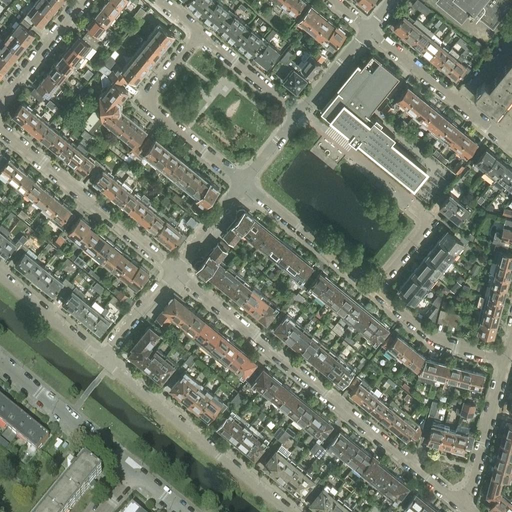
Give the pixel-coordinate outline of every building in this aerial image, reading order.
[(57,6),(49,0),(38,0),(35,4),(49,16),(57,6)] [(106,3),(103,7),(114,16),(122,8),(122,7),(112,0),(106,0),(105,2),(106,3)] [(112,0),(122,7),(122,8),(124,9),(127,6),(125,4),(127,0),(112,0)] [(185,0),(202,13),(213,0),(185,0)] [(229,9),(218,0),(217,2),(214,0),(213,0),(202,13),(219,27),(231,13),(228,11),(229,9)] [(305,0),(279,0),(300,16),(309,4),(305,1),(306,0),(305,0)] [(426,6),(418,0),(416,0),(413,5),(422,12),(426,6)] [(511,0),(441,0),(462,17),(469,9),(492,27),(511,1),(511,0)] [(49,16),(35,4),(23,18),(33,25),(37,21),(42,25),(49,16)] [(316,9),(311,5),(298,21),(307,28),(319,13),(316,11),(316,9)] [(98,12),(95,16),(107,26),(114,16),(103,7),(101,6),(97,11),(98,12)] [(268,7),(262,14),(266,17),(272,10),(268,7)] [(141,8),(133,17),(138,21),(141,17),(146,12),(141,8)] [(272,10),(266,17),(270,20),(276,13),(272,10)] [(246,23),(235,14),(234,16),(231,13),(219,27),(236,41),(247,27),(244,25),(246,23)] [(322,16),(319,13),(307,28),(315,35),(328,19),(324,15),(322,16)] [(90,29),(86,33),(97,41),(101,37),(99,35),(107,26),(95,16),(94,15),(90,20),(91,21),(87,26),(90,29)] [(394,28),(403,35),(413,22),(404,15),(394,28)] [(138,21),(136,24),(140,27),(146,21),(141,17),(138,21)] [(33,25),(23,18),(12,32),(27,44),(35,34),(29,30),(33,25)] [(333,23),(328,19),(315,35),(324,42),(336,27),(333,25),(333,23)] [(413,22),(403,35),(412,42),(422,30),(413,22)] [(160,23),(147,38),(162,50),(169,42),(170,42),(173,39),(173,37),(175,35),(160,23)] [(346,33),(337,26),(336,27),(324,42),(333,49),(346,33)] [(247,27),(236,41),(253,55),(264,41),(261,38),(262,37),(251,28),(250,29),(247,27)] [(422,30),(412,42),(421,49),(431,37),(422,30)] [(27,44),(12,32),(4,41),(19,53),(27,44)] [(75,40),(72,45),(84,54),(83,54),(85,56),(93,47),(96,49),(100,44),(97,41),(86,33),(83,38),(78,34),(74,39),(75,40)] [(431,37),(421,49),(430,57),(440,44),(431,37)] [(454,49),(465,56),(473,44),(461,37),(454,49)] [(162,50),(147,38),(135,54),(149,66),(156,58),(158,58),(160,54),(160,53),(162,50)] [(19,53),(4,41),(0,46),(0,52),(12,62),(19,53)] [(264,41),(253,55),(267,67),(280,51),(268,42),(267,43),(264,41)] [(477,41),(475,44),(484,52),(487,49),(477,41)] [(68,50),(64,54),(76,63),(83,54),(84,54),(72,45),(71,44),(66,49),(68,50)] [(440,44),(430,57),(438,64),(448,52),(440,44)] [(290,59),(293,54),(288,50),(285,55),(290,59)] [(326,57),(317,50),(313,55),(322,62),(326,57)] [(12,62),(0,52),(0,68),(4,72),(12,62)] [(448,52),(438,64),(447,71),(457,59),(448,52)] [(60,59),(57,63),(68,73),(76,63),(64,54),(63,53),(59,58),(60,59)] [(145,73),(148,70),(148,68),(149,66),(135,54),(122,69),(117,65),(113,71),(124,80),(128,83),(132,78),(137,81),(143,73),(145,73)] [(375,119),(369,114),(372,110),(373,110),(400,76),(372,54),(361,68),(359,66),(357,67),(349,78),(321,111),(334,122),(350,135),(349,136),(357,142),(358,141),(415,188),(425,175),(423,174),(427,170),(391,141),(395,136),(381,124),(383,121),(377,116),(375,119)] [(285,55),(281,60),(286,64),(290,59),(285,55)] [(311,76),(322,62),(313,55),(312,55),(311,56),(310,55),(305,61),(306,62),(302,68),(311,76)] [(511,57),(511,59),(489,85),(485,82),(475,94),(496,112),(511,93),(511,57)] [(287,63),(295,69),(299,65),(290,58),(287,63)] [(457,59),(447,71),(456,79),(466,66),(457,59)] [(52,68),(49,72),(61,82),(68,73),(57,63),(56,62),(51,67),(52,68)] [(120,85),(124,80),(113,71),(112,71),(104,64),(100,69),(104,72),(102,76),(103,86),(106,89),(98,98),(99,107),(122,105),(122,102),(120,101),(124,97),(125,97),(128,94),(128,92),(128,91),(120,85)] [(283,80),(297,91),(299,88),(301,88),(304,84),(304,82),(306,79),(293,68),(283,80)] [(40,81),(36,86),(49,96),(61,82),(49,72),(48,71),(44,77),(45,78),(41,82),(40,81)] [(400,104),(405,109),(418,93),(414,89),(411,89),(409,87),(396,103),(399,106),(400,104)] [(45,96),(35,88),(31,93),(41,101),(45,96)] [(85,88),(80,95),(84,98),(90,92),(85,88)] [(418,93),(405,109),(414,116),(426,101),(423,99),(423,97),(418,93)] [(428,103),(426,101),(414,116),(422,122),(435,107),(431,103),(428,103)] [(18,119),(22,123),(22,122),(32,110),(23,103),(12,116),(17,120),(18,119)] [(381,111),(383,112),(388,116),(394,108),(388,103),(381,111)] [(119,132),(131,117),(130,117),(130,115),(127,112),(125,112),(121,109),(123,107),(122,105),(99,107),(100,117),(94,123),(91,120),(85,127),(92,133),(103,120),(119,132)] [(435,107),(422,122),(431,129),(443,115),(440,113),(440,111),(435,107)] [(22,122),(22,123),(21,124),(26,128),(27,127),(30,129),(40,117),(32,110),(22,122)] [(437,139),(439,136),(452,121),(448,117),(446,117),(443,115),(431,129),(434,132),(432,134),(437,139)] [(40,117),(30,129),(29,130),(35,135),(35,134),(39,137),(50,125),(40,117)] [(133,119),(131,117),(119,132),(134,145),(128,152),(133,157),(136,153),(143,144),(138,140),(146,130),(144,128),(144,126),(141,124),(139,124),(138,123),(138,121),(135,119),(133,119)] [(452,121),(439,136),(448,143),(460,129),(457,127),(457,125),(452,121)] [(39,137),(38,138),(43,142),(44,141),(48,144),(58,132),(50,125),(39,137)] [(463,131),(460,129),(448,143),(456,150),(469,134),(465,131),(463,131)] [(58,132),(48,144),(47,145),(52,150),(53,148),(57,152),(67,139),(58,132)] [(88,132),(84,137),(89,141),(93,136),(88,132)] [(469,134),(456,150),(462,155),(461,156),(464,159),(477,143),(474,141),(474,138),(469,134)] [(148,139),(143,144),(136,153),(141,158),(145,153),(160,166),(172,151),(164,144),(164,143),(161,140),(159,140),(157,138),(153,143),(148,139)] [(57,152),(56,153),(61,157),(62,156),(66,159),(76,147),(67,139),(57,152)] [(76,147),(66,159),(65,160),(70,164),(71,163),(75,166),(85,154),(76,147)] [(486,169),(497,157),(487,148),(474,163),(485,171),(487,169),(486,169)] [(175,153),(172,151),(160,166),(176,178),(188,163),(179,157),(179,155),(176,153),(175,153)] [(75,166),(74,167),(79,171),(80,170),(84,174),(88,170),(92,174),(101,164),(96,160),(94,161),(85,154),(75,166)] [(8,160),(3,156),(0,160),(0,171),(8,178),(18,166),(14,162),(15,162),(10,158),(8,160)] [(494,180),(506,165),(497,157),(486,169),(487,169),(485,171),(494,180)] [(133,159),(129,163),(134,167),(138,162),(133,159)] [(458,174),(464,166),(459,162),(453,170),(458,174)] [(190,165),(188,163),(176,178),(191,191),(203,176),(195,169),(194,168),(191,165),(190,165)] [(101,164),(92,174),(97,178),(93,183),(98,187),(99,186),(102,189),(113,176),(104,169),(105,168),(101,164)] [(19,165),(18,166),(8,178),(17,185),(27,173),(23,169),(19,165)] [(464,166),(458,174),(463,178),(470,169),(465,165),(464,166)] [(507,186),(511,179),(511,169),(506,165),(494,180),(505,188),(507,186)] [(28,172),(27,173),(17,185),(26,193),(36,180),(32,177),(32,176),(28,172)] [(113,176),(102,189),(101,190),(107,194),(107,193),(111,196),(122,184),(113,176)] [(205,178),(203,176),(191,191),(198,197),(191,206),(199,213),(219,188),(207,178),(205,178)] [(36,179),(36,180),(26,193),(35,200),(45,187),(41,184),(41,183),(36,179)] [(120,203),(130,191),(133,188),(124,181),(122,184),(111,196),(110,197),(115,201),(116,200),(120,203)] [(45,187),(35,200),(44,207),(54,195),(50,191),(45,187)] [(443,211),(449,215),(460,201),(450,193),(446,190),(437,201),(441,204),(439,206),(444,210),(443,211)] [(129,211),(139,198),(141,196),(138,193),(136,195),(130,191),(120,203),(119,204),(124,209),(125,207),(129,211)] [(180,204),(184,199),(177,193),(172,198),(180,204)] [(54,194),(54,195),(44,207),(53,215),(63,202),(58,199),(59,198),(54,194)] [(139,198),(129,211),(128,212),(133,216),(134,215),(138,218),(148,206),(139,198)] [(75,215),(71,211),(72,210),(67,206),(68,205),(63,201),(63,202),(53,215),(49,218),(64,230),(67,226),(75,215)] [(472,211),(460,201),(449,215),(454,219),(459,222),(466,214),(468,217),(472,211)] [(147,225),(157,213),(159,211),(151,204),(149,206),(148,206),(138,218),(137,219),(142,223),(143,222),(147,225)] [(241,234),(255,217),(242,207),(239,207),(235,211),(235,215),(239,217),(225,235),(227,237),(225,240),(231,245),(239,252),(242,248),(234,242),(241,234)] [(147,225),(146,226),(151,230),(152,229),(156,233),(166,220),(157,213),(147,225)] [(68,233),(77,240),(89,225),(90,224),(81,217),(68,233)] [(255,217),(241,234),(249,241),(262,225),(259,222),(259,220),(255,217)] [(163,241),(176,226),(167,219),(166,220),(156,233),(155,234),(163,241)] [(91,227),(89,225),(77,240),(85,247),(97,232),(97,230),(93,227),(91,227)] [(265,227),(262,225),(249,241),(257,247),(271,230),(267,227),(265,227)] [(187,235),(183,232),(176,226),(163,241),(171,247),(176,241),(180,244),(187,235)] [(493,242),(497,243),(504,245),(506,239),(511,240),(511,227),(504,226),(502,233),(496,231),(493,242)] [(276,234),(271,230),(257,247),(266,254),(279,239),(276,236),(276,234)] [(462,235),(459,239),(448,230),(441,239),(457,252),(461,246),(463,249),(466,245),(470,241),(462,235)] [(98,233),(97,232),(85,247),(94,254),(106,239),(103,237),(103,235),(100,232),(98,233)] [(53,243),(58,247),(65,239),(60,235),(53,243)] [(6,236),(0,243),(0,251),(1,252),(0,252),(4,256),(5,255),(6,256),(11,250),(16,254),(24,244),(19,240),(16,244),(6,236)] [(108,241),(106,239),(94,254),(102,261),(115,246),(114,246),(114,244),(110,241),(108,241)] [(282,241),(279,239),(266,254),(275,261),(289,244),(284,241),(282,241)] [(437,245),(435,248),(450,260),(457,252),(441,239),(437,243),(437,245)] [(194,265),(206,276),(220,259),(227,250),(218,243),(204,260),(200,257),(197,258),(194,262),(194,265)] [(511,265),(511,253),(507,252),(508,246),(504,245),(497,243),(495,249),(497,249),(494,261),(498,262),(511,265)] [(24,244),(16,254),(21,258),(15,264),(20,267),(19,268),(24,272),(24,271),(35,259),(26,252),(29,248),(24,244)] [(289,244),(275,261),(283,268),(296,253),(293,250),(293,248),(289,244)] [(115,246),(102,261),(111,268),(123,253),(120,251),(120,249),(117,246),(115,246)] [(431,251),(427,256),(443,269),(450,260),(435,248),(433,251),(431,251)] [(125,255),(123,253),(111,268),(119,275),(132,260),(131,259),(130,257),(127,255),(125,255)] [(299,255),(296,253),(283,268),(292,275),(306,258),(301,255),(299,255)] [(423,262),(421,266),(435,278),(443,269),(427,256),(423,260),(423,262)] [(310,262),(306,258),(292,275),(300,282),(313,267),(310,264),(310,262)] [(35,259),(24,271),(29,275),(28,276),(33,280),(34,279),(44,266),(35,259)] [(220,259),(206,276),(211,279),(213,279),(216,281),(229,266),(220,259)] [(132,260),(119,275),(128,282),(140,267),(137,265),(137,263),(134,260),(132,260)] [(511,269),(511,265),(498,262),(494,274),(510,278),(511,269)] [(44,266),(34,279),(38,282),(38,283),(42,287),(43,286),(53,274),(44,266)] [(141,283),(147,276),(149,273),(140,266),(140,267),(128,282),(136,289),(141,283)] [(229,266),(216,281),(218,283),(219,286),(223,289),(237,273),(229,266)] [(417,268),(413,273),(429,286),(435,278),(421,266),(419,268),(417,268)] [(100,281),(102,278),(94,272),(91,275),(100,281)] [(237,273),(223,289),(228,293),(230,293),(233,295),(246,280),(237,273)] [(321,273),(308,288),(317,295),(330,279),(326,275),(324,275),(321,273)] [(409,279),(407,282),(422,294),(429,286),(413,273),(409,277),(409,279)] [(53,274),(43,286),(48,290),(47,291),(51,295),(52,294),(53,294),(58,289),(63,292),(71,283),(66,278),(63,282),(53,274)] [(510,278),(494,274),(491,285),(507,289),(510,278)] [(149,278),(147,276),(141,283),(143,285),(149,278)] [(272,281),(269,278),(264,284),(267,287),(272,281)] [(335,282),(330,279),(317,295),(325,303),(338,287),(335,284),(335,282)] [(246,280),(233,295),(236,297),(236,300),(240,303),(254,287),(246,280)] [(423,296),(422,294),(407,282),(405,285),(403,285),(399,290),(415,303),(419,298),(421,299),(423,296)] [(458,282),(451,289),(455,293),(462,285),(458,282)] [(71,283),(63,292),(67,296),(62,302),(67,306),(66,307),(70,310),(71,309),(71,310),(81,297),(73,290),(76,287),(71,283)] [(507,289),(491,285),(488,297),(504,301),(507,289)] [(254,287),(240,303),(245,307),(247,307),(250,309),(262,294),(254,287)] [(341,289),(338,287),(325,303),(334,309),(347,293),(343,289),(341,289)] [(129,297),(121,290),(117,295),(125,302),(131,307),(135,302),(129,297)] [(352,296),(347,293),(334,309),(342,317),(355,301),(352,298),(352,296)] [(173,317),(186,327),(197,312),(191,307),(189,307),(182,301),(182,300),(175,294),(168,302),(169,303),(155,321),(163,328),(166,325),(167,325),(173,317)] [(262,294),(250,309),(253,311),(253,313),(258,317),(271,301),(262,294)] [(440,294),(432,303),(434,304),(438,308),(442,296),(440,294)] [(124,304),(114,296),(110,301),(120,309),(124,304)] [(81,297),(71,310),(76,313),(75,314),(80,318),(80,317),(81,317),(91,305),(81,297)] [(504,301),(488,297),(485,308),(501,312),(504,301)] [(271,301),(258,317),(262,321),(264,321),(267,323),(280,308),(271,301)] [(358,303),(355,301),(342,317),(351,324),(364,307),(360,303),(358,303)] [(444,323),(447,311),(444,310),(445,307),(446,307),(447,304),(443,303),(441,310),(438,322),(444,323)] [(431,317),(438,308),(434,304),(426,313),(431,317)] [(91,305),(81,317),(85,321),(84,322),(89,326),(90,325),(100,312),(91,305)] [(311,305),(307,309),(313,313),(316,310),(313,308),(314,307),(311,305)] [(369,310),(364,307),(351,324),(359,331),(372,315),(369,312),(369,310)] [(501,312),(485,308),(482,320),(497,324),(501,312)] [(453,313),(447,311),(444,323),(450,325),(453,313)] [(100,312),(90,325),(94,328),(94,329),(98,333),(99,332),(100,333),(110,321),(100,312)] [(197,312),(186,327),(184,329),(193,336),(205,321),(202,318),(202,316),(197,312)] [(459,314),(453,313),(450,325),(456,326),(459,314)] [(275,329),(277,331),(278,332),(278,334),(282,337),(296,321),(287,314),(275,329)] [(375,317),(372,315),(359,331),(368,337),(382,321),(377,317),(375,317)] [(497,324),(482,320),(481,320),(478,332),(494,337),(497,324)] [(205,321),(193,336),(201,343),(215,326),(210,323),(208,323),(205,321)] [(296,321),(282,337),(287,341),(289,341),(292,343),(304,328),(296,321)] [(386,324),(382,321),(368,337),(376,344),(389,329),(386,327),(386,324)] [(146,331),(136,343),(148,352),(152,347),(150,346),(160,334),(150,326),(149,327),(148,327),(146,329),(146,331)] [(215,326),(201,343),(209,350),(222,334),(219,332),(219,330),(215,326)] [(175,338),(180,331),(174,327),(169,333),(175,338)] [(304,328),(292,343),(295,346),(295,348),(299,351),(313,335),(304,328)] [(225,337),(222,334),(209,350),(218,357),(232,340),(227,336),(225,337)] [(313,335),(299,351),(304,355),(306,355),(309,357),(322,342),(313,335)] [(395,359),(399,354),(408,343),(398,335),(394,339),(390,336),(382,345),(387,349),(385,351),(395,359)] [(232,340),(218,357),(227,364),(239,349),(236,346),(236,344),(232,340)] [(322,342),(309,357),(312,360),(312,362),(316,366),(330,349),(322,342)] [(148,352),(136,343),(133,347),(135,349),(129,355),(137,361),(137,363),(141,366),(143,366),(152,355),(148,352)] [(417,350),(408,343),(399,354),(408,362),(417,350)] [(152,355),(143,366),(146,368),(146,371),(150,374),(152,373),(153,374),(167,356),(157,348),(152,355)] [(239,349),(227,364),(235,371),(249,354),(244,350),(242,351),(239,349)] [(330,349),(316,366),(321,369),(323,369),(326,371),(339,356),(330,349)] [(187,361),(192,354),(186,350),(181,356),(186,360),(187,361)] [(426,358),(417,350),(408,362),(420,372),(426,358)] [(192,354),(187,361),(186,360),(186,362),(190,366),(197,358),(192,354)] [(251,369),(256,362),(253,360),(253,358),(249,354),(235,371),(244,378),(251,369)] [(167,356),(153,374),(162,381),(176,363),(167,356)] [(339,356),(326,371),(329,374),(329,376),(334,379),(347,363),(339,356)] [(438,361),(426,358),(420,372),(434,376),(438,361)] [(450,364),(438,361),(434,376),(446,379),(450,364)] [(347,363),(334,379),(338,383),(340,383),(343,385),(356,370),(347,363)] [(461,367),(450,364),(446,379),(457,382),(461,367)] [(472,370),(461,367),(457,382),(469,385),(472,370)] [(244,385),(255,372),(251,369),(244,378),(240,382),(244,385)] [(260,391),(274,375),(269,371),(267,371),(264,369),(259,375),(251,384),(260,391)] [(181,376),(172,387),(175,390),(174,391),(181,397),(195,379),(185,370),(180,376),(181,376)] [(485,374),(472,370),(469,385),(481,388),(485,374)] [(248,389),(251,384),(259,375),(255,372),(244,385),(241,390),(243,392),(247,388),(248,389)] [(274,375),(260,391),(269,398),(281,383),(278,380),(278,378),(274,375)] [(370,389),(373,386),(363,379),(362,380),(357,376),(350,385),(354,389),(350,393),(360,402),(370,389)] [(195,379),(181,397),(181,399),(184,402),(186,401),(190,404),(204,386),(195,379)] [(284,385),(281,383),(269,398),(277,405),(291,389),(286,385),(284,385)] [(402,386),(409,391),(411,388),(405,383),(402,386)] [(204,386),(190,404),(193,407),(193,409),(197,412),(198,411),(199,412),(214,394),(204,386)] [(226,397),(231,401),(239,392),(233,388),(226,397)] [(291,389),(277,405),(286,412),(298,397),(295,394),(295,392),(291,389)] [(370,389),(360,402),(370,409),(380,397),(370,389)] [(239,392),(231,401),(236,405),(243,396),(239,392)] [(214,394),(199,412),(205,417),(206,415),(209,418),(223,402),(214,394)] [(0,415),(9,405),(0,397),(0,415)] [(301,399),(298,397),(286,412),(294,419),(308,403),(303,399),(301,399)] [(380,397),(370,409),(379,417),(389,404),(380,397)] [(388,424),(398,412),(401,408),(398,406),(399,405),(393,400),(389,404),(379,417),(388,424)] [(433,400),(430,412),(435,414),(439,402),(433,400)] [(464,402),(462,408),(474,412),(476,405),(464,402)] [(308,403),(294,419),(303,426),(315,411),(312,408),(312,406),(308,403)] [(19,413),(9,405),(0,415),(0,421),(7,428),(19,413)] [(474,412),(462,408),(461,414),(473,417),(474,412)] [(218,427),(227,435),(242,417),(232,409),(218,427)] [(315,411),(303,426),(311,433),(325,416),(320,413),(318,413),(315,411)] [(398,412),(388,424),(398,432),(408,420),(398,412)] [(29,421),(19,413),(7,428),(17,436),(29,421)] [(325,416),(311,433),(320,440),(333,425),(329,422),(329,420),(325,416)] [(242,417),(227,435),(228,437),(231,440),(233,439),(237,442),(249,427),(246,424),(248,422),(242,417)] [(415,439),(423,430),(418,426),(419,424),(410,417),(408,420),(398,432),(407,440),(411,435),(415,439)] [(39,429),(29,421),(17,436),(26,444),(39,429)] [(427,441),(440,445),(445,426),(433,422),(427,441)] [(273,435),(278,439),(285,431),(280,426),(280,427),(273,435)] [(450,427),(445,426),(440,445),(451,448),(456,431),(449,429),(450,427)] [(249,427),(237,442),(240,445),(240,447),(243,450),(245,450),(246,450),(260,432),(254,427),(252,429),(249,427)] [(48,437),(39,429),(26,444),(36,452),(48,437)] [(465,448),(468,434),(469,432),(457,429),(456,431),(451,448),(464,451),(465,448)] [(286,430),(285,431),(278,439),(283,443),(290,435),(286,430)] [(328,446),(336,454),(350,437),(345,433),(343,433),(340,431),(328,446)] [(471,450),(475,433),(469,431),(469,432),(468,434),(465,448),(471,450)] [(260,432),(246,450),(252,455),(253,453),(257,456),(270,440),(260,432)] [(511,435),(504,433),(504,434),(503,435),(502,438),(503,440),(501,444),(511,446),(511,435)] [(350,437),(336,454),(345,461),(357,445),(354,443),(354,441),(350,437)] [(310,450),(315,454),(322,446),(317,442),(310,450)] [(511,446),(501,444),(501,445),(500,445),(499,449),(500,450),(499,454),(511,458),(511,446)] [(360,448),(357,445),(345,461),(353,467),(367,451),(363,447),(360,448)] [(322,446),(315,454),(319,458),(326,449),(322,446)] [(273,473),(274,474),(287,458),(288,456),(278,448),(264,466),(268,469),(269,471),(271,473),(273,473)] [(367,451),(353,467),(362,475),(376,457),(374,455),(372,457),(372,456),(371,454),(367,451)] [(511,458),(499,454),(498,455),(497,456),(496,460),(497,461),(496,465),(511,469),(511,458)] [(376,457),(362,475),(370,481),(384,465),(379,461),(377,461),(378,459),(376,457)] [(287,458),(274,474),(278,477),(278,478),(281,481),(282,480),(283,481),(298,464),(292,459),(291,461),(287,458)] [(73,474),(59,491),(42,511),(69,511),(89,488),(92,491),(96,486),(93,483),(102,473),(85,459),(76,471),(70,466),(71,466),(67,462),(63,468),(67,471),(67,470),(73,474)] [(298,464),(283,481),(284,481),(284,483),(287,485),(288,485),(292,488),(305,473),(301,470),(303,468),(298,464)] [(384,465),(370,481),(379,488),(392,473),(389,470),(388,468),(384,465)] [(511,476),(511,469),(496,465),(495,466),(494,467),(493,470),(494,472),(493,476),(503,479),(511,481),(511,476)] [(309,488),(315,481),(310,477),(312,475),(306,471),(305,473),(292,488),(293,489),(293,491),(296,493),(298,493),(302,496),(309,488)] [(394,475),(392,473),(379,488),(387,495),(401,479),(396,475),(394,475)] [(318,476),(315,481),(309,488),(313,492),(317,487),(323,480),(318,476)] [(503,479),(493,476),(492,477),(491,477),(490,481),(491,482),(488,492),(487,493),(486,495),(492,499),(495,501),(502,492),(500,490),(503,479)] [(401,479),(387,495),(396,502),(409,487),(406,484),(405,482),(401,479)] [(321,511),(334,496),(335,494),(330,490),(332,487),(327,484),(321,491),(318,495),(311,504),(315,507),(315,509),(318,511),(320,511),(321,511)] [(321,491),(317,487),(313,492),(318,495),(321,491)] [(495,501),(492,499),(490,502),(492,504),(490,507),(494,510),(494,511),(500,511),(511,499),(502,492),(495,501)] [(404,509),(407,511),(415,511),(426,499),(421,496),(419,496),(416,493),(404,509)] [(334,496),(321,511),(335,511),(344,501),(339,497),(337,499),(334,496)] [(426,499),(415,511),(429,511),(433,507),(430,505),(430,503),(426,499)] [(511,511),(511,499),(500,511),(511,511)] [(344,501),(335,511),(350,511),(352,511),(348,508),(350,506),(344,501)]
